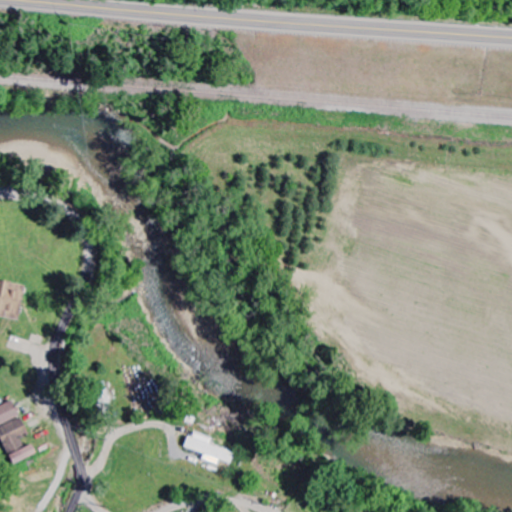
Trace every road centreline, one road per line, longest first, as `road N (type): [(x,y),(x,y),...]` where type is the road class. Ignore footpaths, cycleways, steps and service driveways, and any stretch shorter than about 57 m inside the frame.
road 1 (secondary): [(10,0),(511,37)]
road 2 (tertiary): [(84,490),(56,362),(87,274),(88,239),(66,209),(0,191)]
road 3 (residential): [(84,490),(103,511),(206,501),(265,511)]
